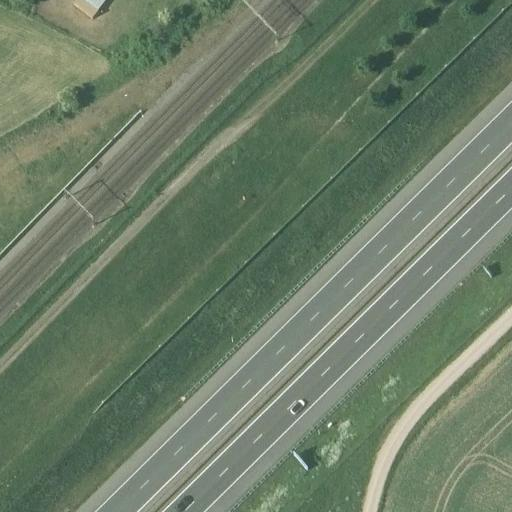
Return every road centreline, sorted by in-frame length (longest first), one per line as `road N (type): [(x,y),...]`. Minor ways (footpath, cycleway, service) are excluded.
road 1 (motorway): [(511,124),(121,511)]
road 2 (track): [(0,369),(207,153),(371,0)]
road 3 (motorway): [(197,511),(511,198)]
road 4 (track): [(368,511),(379,453),(511,317)]
